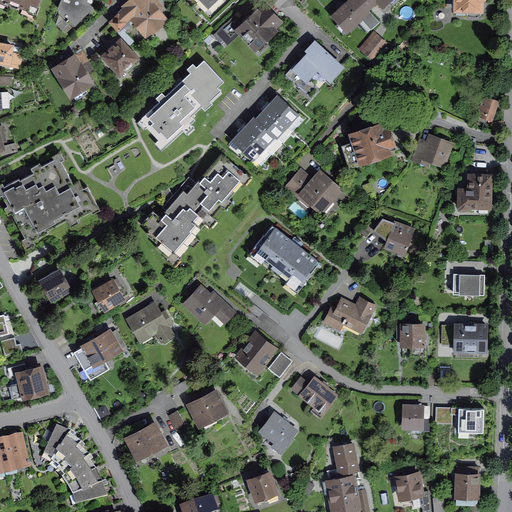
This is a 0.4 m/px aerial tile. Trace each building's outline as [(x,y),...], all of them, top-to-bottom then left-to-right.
[(7,0),(6,2),(18,7),(19,5),(34,11),(38,0),(7,0)] [(60,0),(58,8),(65,15),(73,7),(74,8),(82,0),(86,1),(86,0),(60,0)] [(65,15),(75,25),(92,8),(86,1),(82,0),(74,8),(73,7),(65,15)] [(133,0),(125,7),(111,21),(119,31),(127,24),(125,22),(132,16),(146,33),(163,19),(157,11),(160,8),(154,0),(133,0)] [(196,0),(197,0),(194,3),(203,12),(201,14),(210,23),(234,0),(196,0)] [(339,10),(332,16),(347,31),(369,11),(368,10),(379,0),(383,3),(386,4),(389,1),(389,0),(358,0),(359,0),(358,0),(349,0),(344,5),(342,2),(339,2),(336,4),(336,7),(339,10)] [(486,0),(456,0),(456,15),(486,15),(486,0)] [(244,24),(238,29),(258,51),(268,42),(265,39),(274,30),(272,28),(280,21),(265,5),(257,12),(250,18),(248,16),(242,22),(244,24)] [(373,33),(361,48),(371,57),(384,42),(373,33)] [(120,41),(104,56),(119,73),(136,58),(120,41)] [(342,67),(315,42),(307,51),(309,53),(295,68),(293,66),(285,74),(308,95),(317,86),(311,81),(310,82),(307,79),(317,68),(320,70),(325,73),(327,74),(331,75),(332,73),(334,75),(342,67)] [(12,46),(0,43),(0,61),(0,62),(0,64),(19,68),(21,55),(11,53),(12,46)] [(74,56),(54,68),(71,95),(91,83),(74,56)] [(181,81),(173,89),(195,112),(209,99),(207,97),(224,81),(204,60),(181,81)] [(195,112),(173,89),(164,96),(141,118),(148,125),(147,127),(165,147),(195,119),(192,116),(195,112)] [(277,94),(266,106),(288,127),(299,115),(277,94)] [(496,102),(483,97),(478,112),(491,116),(496,102)] [(288,127),(266,106),(255,118),(276,137),(277,138),(288,127)] [(265,148),(276,137),(255,118),(253,116),(242,128),(265,148)] [(385,121),(351,132),(363,165),(397,154),(394,146),(399,144),(393,126),(387,128),(385,121)] [(253,161),(265,148),(242,128),(231,140),(253,161)] [(443,164),(451,143),(430,136),(426,147),(419,144),(413,159),(421,161),(423,157),(443,164)] [(222,153),(187,193),(212,215),(213,216),(243,182),(239,179),(244,173),(222,153)] [(58,157),(4,186),(7,192),(2,194),(25,237),(30,235),(33,241),(49,232),(47,230),(68,220),(66,217),(71,214),(75,220),(91,211),(90,209),(97,205),(87,186),(77,191),(58,157)] [(319,211),(340,187),(321,170),(313,179),(301,169),(287,185),(301,198),(302,196),(319,211)] [(495,174),(470,173),(470,188),(459,187),(459,210),(494,211),(495,174)] [(212,215),(187,193),(183,190),(164,212),(165,213),(161,217),(153,210),(141,223),(149,231),(147,234),(157,243),(155,246),(168,258),(172,252),(178,257),(190,243),(188,242),(212,215)] [(386,246),(404,252),(413,229),(395,222),(393,225),(383,217),(373,230),(380,235),(382,232),(386,234),(389,235),(386,246)] [(321,260),(275,226),(256,253),(301,286),(321,260)] [(458,272),(485,272),(486,261),(459,260),(458,272)] [(59,271),(42,281),(52,297),(69,288),(59,271)] [(453,293),(484,294),(485,273),(454,272),(453,293)] [(103,286),(95,290),(100,299),(95,302),(100,310),(105,307),(105,308),(123,298),(112,280),(109,282),(107,280),(101,283),(103,286)] [(201,286),(185,303),(205,322),(214,312),(225,322),(234,312),(215,295),(213,297),(201,286)] [(361,331),(374,305),(362,298),(357,307),(341,299),(336,310),(331,307),(324,321),(339,328),(342,322),(361,331)] [(155,303),(128,319),(139,338),(155,329),(162,341),(174,335),(165,319),(168,317),(165,311),(161,313),(155,303)] [(4,313),(0,314),(0,334),(9,333),(4,313)] [(402,324),(402,326),(397,326),(397,344),(410,344),(410,356),(426,356),(426,342),(423,342),(422,324),(402,324)] [(486,325),(447,324),(447,338),(455,338),(455,346),(465,346),(465,348),(485,349),(486,325)] [(109,331),(73,351),(90,380),(109,369),(103,358),(119,349),(119,348),(124,345),(115,330),(110,333),(109,331)] [(256,333),(238,356),(254,369),(260,362),(262,363),(275,347),(256,333)] [(16,344),(15,337),(1,340),(5,355),(22,350),(20,343),(16,344)] [(269,367),(281,376),(293,359),(282,351),(269,367)] [(25,363),(8,368),(10,376),(18,374),(18,373),(27,370),(25,363)] [(27,370),(18,373),(18,374),(23,393),(34,390),(35,393),(46,390),(40,367),(27,370)] [(335,395),(313,377),(300,394),(324,412),(331,403),(330,402),(335,395)] [(185,380),(172,387),(176,395),(189,388),(185,380)] [(215,391),(189,404),(200,424),(214,416),(216,419),(227,414),(215,391)] [(430,405),(423,405),(422,432),(429,433),(430,405)] [(421,406),(405,406),(405,426),(421,426),(421,406)] [(484,408),(459,407),(458,431),(483,432),(484,408)] [(184,424),(177,411),(170,415),(177,428),(184,424)] [(300,431),(275,412),(260,431),(285,450),(300,431)] [(154,423),(127,437),(137,455),(153,446),(154,449),(165,443),(154,423)] [(51,460),(71,431),(57,425),(42,457),(50,462),(51,460)] [(71,431),(51,460),(59,466),(81,442),(73,435),(73,433),(71,431)] [(10,438),(9,438),(18,473),(30,470),(21,435),(17,436),(17,435),(10,436),(10,438)] [(0,453),(6,476),(18,473),(9,438),(5,439),(5,438),(0,438),(0,453)] [(83,445),(81,442),(59,466),(57,468),(64,475),(89,454),(83,448),(83,445)] [(352,442),(335,445),(340,471),(340,472),(357,469),(352,442)] [(91,457),(89,454),(64,475),(62,477),(68,485),(96,468),(90,461),(91,457)] [(478,466),(457,466),(457,495),(464,495),(464,503),(474,503),(478,498),(478,466)] [(103,481),(96,468),(68,485),(73,494),(103,481)] [(340,471),(329,473),(330,480),(327,480),(327,481),(324,482),(326,491),(332,490),(336,510),(368,504),(365,490),(356,492),(355,485),(351,486),(350,477),(358,475),(357,469),(340,472),(340,471)] [(272,471),(249,480),(257,502),(280,494),(272,471)] [(418,473),(397,477),(402,501),(412,499),(411,494),(420,492),(422,503),(423,511),(430,511),(428,491),(421,492),(420,482),(423,482),(421,474),(418,474),(418,473)] [(108,496),(103,481),(73,494),(76,504),(108,496)] [(205,499),(181,507),(183,511),(209,511),(210,511),(217,509),(212,495),(205,498),(205,499)] [(443,497),(433,497),(434,511),(441,511),(444,511),(443,497)]
